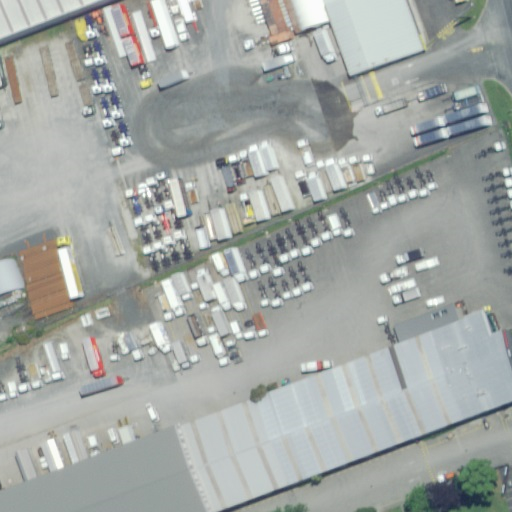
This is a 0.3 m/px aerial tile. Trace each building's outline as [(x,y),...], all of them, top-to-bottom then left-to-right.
[(0,0),(0,49),(6,48),(129,0),(0,0)] [(283,0),(262,0),(279,48),(298,42),(283,0)] [(403,0),(321,0),(349,79),(423,54),(403,0)] [(0,49),(0,304),(92,270),(6,48),(0,49)] [(511,304),(511,301),(0,487),(0,511),(225,511),(511,407),(511,304)] [(25,334),(19,319),(1,326),(8,341),(25,334)]
